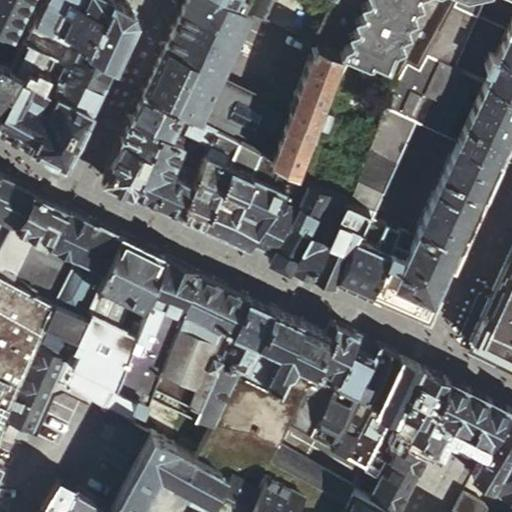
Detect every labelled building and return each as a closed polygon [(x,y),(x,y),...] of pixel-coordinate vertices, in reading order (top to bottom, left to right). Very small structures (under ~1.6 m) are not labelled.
[(0,0),(0,22),(9,28),(22,0),(0,0)] [(63,28),(76,0),(38,0),(22,33),(53,49),(58,39),(60,35),(63,28)] [(76,0),(63,28),(85,40),(104,0),(76,0)] [(82,46),(109,60),(116,46),(126,24),(132,13),(131,5),(121,0),(104,0),(85,40),(82,46)] [(219,0),(211,19),(193,56),(173,100),(179,103),(190,109),(201,114),(250,9),(235,2),(230,0),(219,0)] [(219,0),(181,0),(180,3),(211,19),(219,0)] [(331,0),(322,17),(312,37),(338,47),(350,52),(382,65),(409,0),(331,0)] [(451,62),(474,11),(451,0),(424,49),(451,62)] [(451,0),(474,11),(479,0),(451,0)] [(164,41),(193,56),(211,19),(180,3),(166,32),(162,40),(164,41)] [(312,37),(322,17),(306,9),(293,34),(309,43),(312,37)] [(0,46),(9,28),(0,22),(0,46)] [(511,28),(505,25),(494,51),(489,48),(482,62),(488,64),(482,77),(511,90),(511,28)] [(60,35),(82,46),(85,40),(63,28),(60,35)] [(22,33),(8,62),(17,67),(0,103),(0,126),(9,131),(26,140),(43,103),(34,98),(43,81),(39,78),(50,55),(53,49),(22,33)] [(67,63),(100,80),(105,69),(109,60),(82,46),(60,35),(58,39),(74,48),(67,63)] [(312,37),(309,43),(269,152),(268,155),(293,168),(313,112),(323,117),(325,113),(329,100),(319,96),(338,47),(312,37)] [(58,39),(53,49),(50,55),(65,62),(67,63),(74,48),(58,39)] [(147,72),(141,84),(173,100),(193,56),(162,40),(156,51),(147,72)] [(350,52),(338,47),(319,96),(329,100),(350,52)] [(482,77),(451,62),(424,49),(416,63),(405,59),(400,73),(397,82),(394,81),(385,105),(413,118),(455,136),(482,77)] [(39,78),(43,81),(48,83),(53,72),(59,75),(65,62),(50,55),(39,78)] [(0,57),(0,78),(8,62),(2,59),(0,57)] [(0,103),(17,67),(8,62),(0,78),(0,103)] [(52,85),(88,104),(94,92),(100,80),(67,63),(65,62),(59,75),(53,72),(48,83),(52,85)] [(511,90),(482,77),(455,136),(499,156),(511,126),(511,90)] [(173,100),(141,84),(135,96),(129,111),(180,136),(182,130),(169,124),(179,103),(173,100)] [(43,103),(26,140),(43,150),(61,159),(63,156),(75,130),(88,104),(52,85),(43,103)] [(413,118),(385,105),(379,119),(407,132),(413,118)] [(218,124),(201,114),(190,109),(182,129),(209,142),(218,124)] [(129,111),(118,134),(148,148),(130,187),(142,193),(152,198),(168,168),(180,136),(129,111)] [(313,144),(323,117),(313,112),(293,168),(304,175),(315,145),(313,144)] [(400,146),(407,132),(379,119),(374,133),(400,146)] [(239,136),(218,124),(209,142),(205,150),(227,161),(227,160),(239,136)] [(191,179),(205,150),(209,142),(182,129),(182,130),(180,136),(168,168),(191,179)] [(374,133),(369,147),(395,159),(400,146),(374,133)] [(118,134),(100,172),(115,180),(116,180),(130,187),(148,148),(118,134)] [(261,148),(239,136),(227,160),(249,171),(261,148)] [(455,136),(448,151),(492,170),(499,156),(455,136)] [(358,173),(383,185),(395,159),(369,147),(359,172),(358,173)] [(269,152),(261,148),(249,171),(220,231),(232,237),(244,243),(287,177),(293,168),(268,155),(269,152)] [(188,215),(197,220),(227,161),(205,150),(191,179),(176,209),(188,215)] [(448,151),(415,223),(459,243),(459,241),(492,170),(448,151)] [(209,226),(220,231),(249,171),(227,160),(227,161),(197,220),(209,226)] [(165,204),(176,209),(191,179),(168,168),(152,198),(163,203),(165,204)] [(304,175),(293,168),(287,177),(300,186),(306,176),(304,175)] [(366,205),(373,209),(383,185),(358,173),(349,197),(366,205)] [(10,177),(5,174),(0,184),(0,214),(15,179),(10,177)] [(300,186),(262,252),(275,257),(285,261),(322,185),(306,176),(300,186)] [(254,248),(262,252),(300,186),(287,177),(244,243),(252,247),(254,248)] [(0,235),(27,185),(23,183),(15,179),(0,214),(0,235)] [(36,189),(27,185),(0,235),(0,273),(3,275),(47,195),(39,191),(36,189)] [(340,194),(322,185),(285,261),(286,261),(297,266),(306,269),(324,231),(332,211),(339,196),(340,194)] [(30,273),(66,204),(59,201),(47,195),(3,275),(19,283),(26,271),(30,273)] [(348,200),(339,196),(332,211),(338,214),(328,233),(324,231),(306,269),(308,270),(311,271),(324,277),(333,280),(335,275),(366,205),(349,197),(348,200)] [(0,273),(0,406),(35,336),(33,335),(20,327),(75,209),(71,206),(66,204),(30,273),(26,271),(19,283),(3,275),(0,273)] [(369,291),(397,226),(371,213),(373,209),(366,205),(335,275),(342,278),(346,280),(359,286),(364,288),(369,291)] [(72,251),(89,216),(87,214),(75,209),(20,327),(33,335),(41,317),(52,294),(72,251)] [(338,214),(332,211),(324,231),(328,233),(338,214)] [(99,264),(117,229),(116,228),(111,226),(94,218),(89,216),(72,251),(99,264)] [(459,243),(415,223),(413,228),(404,223),(402,228),(397,226),(369,291),(415,311),(426,316),(459,243)] [(52,375),(101,402),(107,386),(162,251),(142,241),(139,240),(117,229),(99,264),(84,302),(88,304),(85,310),(74,332),(69,342),(75,345),(68,359),(62,355),(52,375)] [(477,323),(470,340),(475,342),(486,348),(503,356),(511,360),(511,246),(502,269),(499,275),(492,290),(484,308),(477,323)] [(52,294),(85,310),(88,304),(84,302),(99,264),(72,251),(52,294)] [(178,259),(162,251),(107,386),(137,402),(144,389),(178,300),(192,266),(188,263),(178,259)] [(228,324),(244,290),(230,284),(228,282),(204,271),(192,266),(178,300),(215,318),(228,324)] [(257,296),(244,290),(228,324),(218,347),(216,351),(241,363),(242,363),(271,302),(257,296)] [(52,294),(41,317),(74,332),(85,310),(52,294)] [(144,389),(190,408),(216,351),(218,347),(204,341),(215,318),(178,300),(144,389)] [(325,327),(323,326),(316,323),(271,302),(242,363),(263,374),(262,376),(276,383),(256,417),(243,411),(239,422),(247,424),(274,439),(286,417),(285,416),(325,327)] [(35,336),(65,350),(69,342),(74,332),(41,317),(33,335),(35,336)] [(305,427),(352,328),(340,323),(328,317),(323,326),(325,327),(285,416),(286,417),(305,427)] [(228,324),(215,318),(204,341),(218,347),(228,324)] [(362,333),(352,328),(305,427),(324,438),(373,338),(362,333)] [(28,423),(52,375),(62,355),(65,350),(35,336),(0,406),(0,408),(15,416),(28,423)] [(373,338),(324,438),(343,448),(394,348),(373,338)] [(404,353),(394,348),(343,448),(361,459),(377,433),(415,358),(404,353)] [(241,363),(216,351),(190,408),(208,415),(239,422),(243,411),(256,417),(276,383),(262,376),(263,374),(242,363),(241,363)] [(410,478),(444,415),(463,380),(445,372),(415,358),(377,433),(361,459),(379,469),(398,480),(410,478)] [(463,380),(444,415),(466,426),(490,438),(492,434),(491,434),(510,402),(497,395),(487,391),(463,380)] [(101,402),(129,417),(137,402),(107,386),(101,402)] [(492,434),(490,438),(470,471),(500,489),(511,466),(511,402),(510,402),(491,434),(492,434)] [(0,422),(9,427),(15,416),(0,408),(0,422)] [(135,511),(156,474),(208,502),(210,498),(225,470),(145,426),(107,499),(100,511),(135,511)] [(391,511),(394,507),(366,491),(351,482),(334,511),(313,511),(293,501),(300,487),(261,466),(253,480),(228,466),(225,470),(210,498),(228,508),(227,510),(230,511),(391,511)] [(511,466),(500,489),(511,495),(511,466)] [(366,491),(394,507),(395,506),(410,478),(398,480),(379,469),(366,491)] [(100,511),(107,499),(87,488),(82,497),(66,487),(71,479),(54,470),(42,490),(28,511),(100,511)] [(82,497),(87,488),(71,479),(66,487),(82,497)] [(484,503),(461,488),(448,511),(493,511),(485,507),(484,503)]
